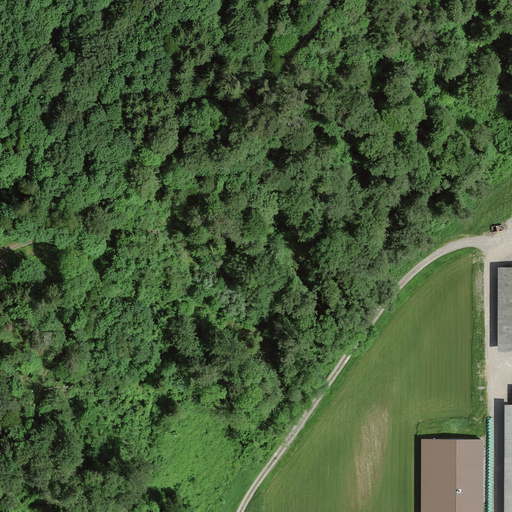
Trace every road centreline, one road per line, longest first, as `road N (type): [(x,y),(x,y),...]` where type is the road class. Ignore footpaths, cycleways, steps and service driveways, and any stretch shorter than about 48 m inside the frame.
road 1 (track): [(0,253),(86,212),(294,59),(332,0)]
road 2 (track): [(511,242),(475,240),(435,255),(281,441),(247,511)]
